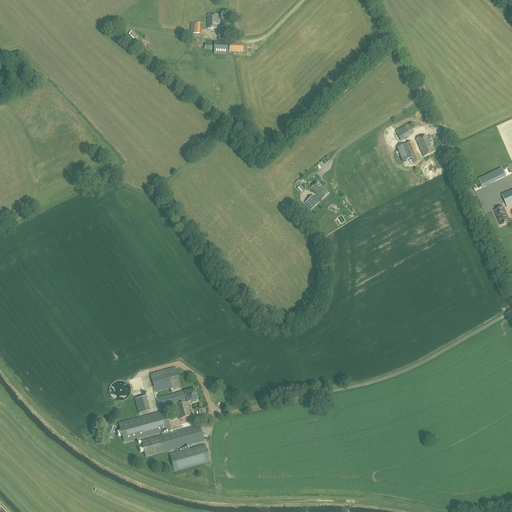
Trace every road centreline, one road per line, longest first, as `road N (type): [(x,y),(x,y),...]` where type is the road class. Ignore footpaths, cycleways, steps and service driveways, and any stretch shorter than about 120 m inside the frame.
road 1 (track): [(0,362),(81,444),(176,491),(349,498),(432,511)]
road 2 (unclassified): [(511,291),(374,0)]
